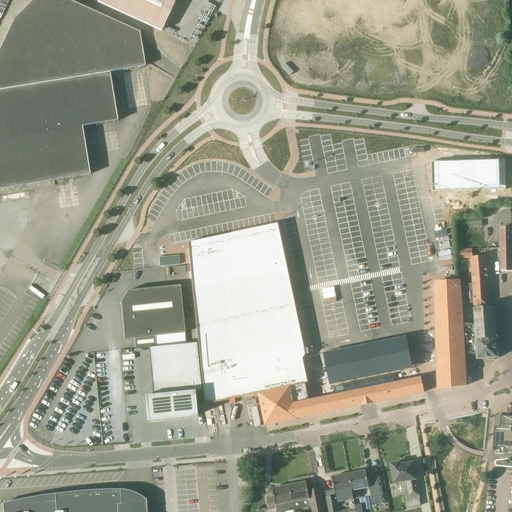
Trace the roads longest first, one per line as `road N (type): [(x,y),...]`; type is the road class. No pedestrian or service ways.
road 1 (tertiary): [(213,105),(145,164),(0,402)]
road 2 (tertiary): [(16,416),(151,178),(181,145),(222,121)]
road 3 (tertiary): [(268,112),(511,142)]
road 4 (tertiary): [(511,126),(269,96)]
road 5 (residential): [(295,435),(469,402),(511,375)]
road 6 (residential): [(71,460),(295,435)]
